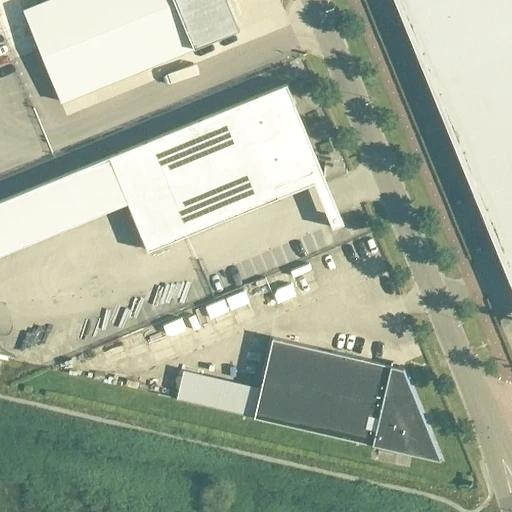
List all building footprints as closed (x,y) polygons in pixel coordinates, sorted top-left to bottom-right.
[(70,0),(51,0),(45,2),(64,49),(87,40),(70,0)] [(96,0),(70,0),(87,40),(109,31),(96,0)] [(122,0),(96,0),(109,31),(131,22),(122,0)] [(148,0),(122,0),(131,22),(153,13),(148,0)] [(174,0),(148,0),(153,13),(176,4),(174,0)] [(184,0),(176,4),(194,50),(239,32),(226,0),(184,0)] [(511,0),(398,0),(434,87),(511,278),(511,0)] [(45,2),(24,11),(42,58),(64,49),(45,2)] [(176,4),(153,13),(172,59),(194,50),(176,4)] [(153,13),(131,22),(150,68),(172,59),(153,13)] [(131,22),(109,31),(128,77),(150,68),(131,22)] [(109,31),(87,40),(105,86),(128,77),(109,31)] [(87,40),(64,49),(83,95),(105,86),(87,40)] [(64,49),(42,58),(61,104),(83,95),(64,49)] [(286,109),(295,106),(286,85),(109,158),(124,196),(147,252),(279,199),(274,188),(312,173),(286,109)] [(112,225),(117,236),(132,230),(128,219),(112,225)] [(441,461),(403,369),(402,369),(272,339),(254,418),(440,461),(441,461)] [(255,379),(180,366),(175,397),(249,410),(255,379)]
